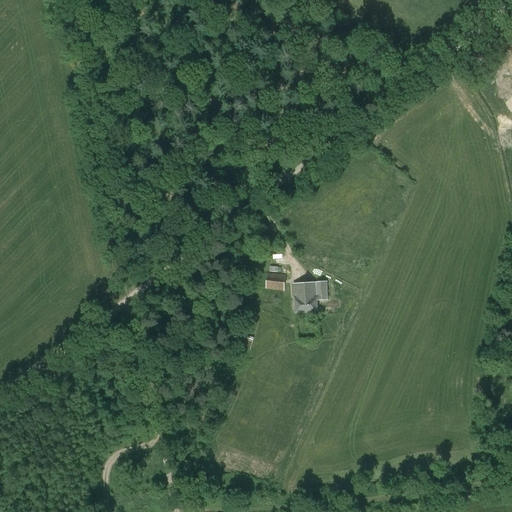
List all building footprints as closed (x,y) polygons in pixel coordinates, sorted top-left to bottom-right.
[(507,59),(503,57),(499,63),(503,65),(507,59)] [(502,73),(485,87),(501,104),(511,94),(511,92),(504,85),(509,81),(502,73)] [(275,292),(284,293),(286,276),(268,273),(266,289),(275,290),(275,292)] [(294,284),(296,314),(317,312),(316,301),(327,300),(326,283),(294,284)] [(253,338),(244,335),(240,347),(250,349),(253,338)]
